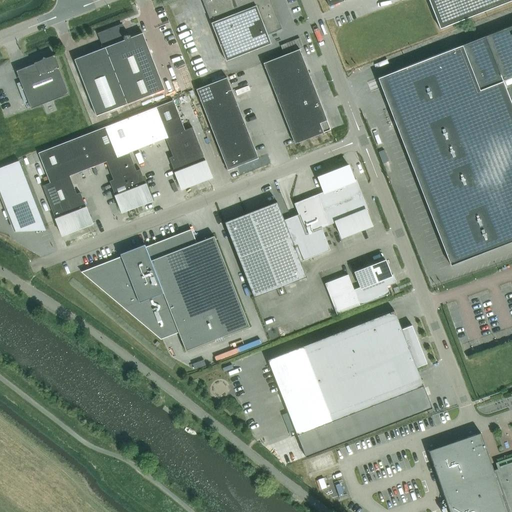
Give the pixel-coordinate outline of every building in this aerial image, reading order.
[(270,0),(201,0),(225,61),(270,43),(267,35),(281,29),(270,0)] [(511,0),(428,0),(439,29),(511,0)] [(511,25),(461,45),(406,67),(406,68),(409,76),(381,87),(381,88),(450,265),(511,241),(511,25)] [(109,29),(97,33),(103,48),(74,59),(96,116),(164,89),(142,33),(130,37),(130,36),(129,35),(128,34),(127,34),(126,34),(125,34),(124,32),(123,30),(121,28),(119,27),(116,27),(114,27),(109,29)] [(263,63),(270,81),(306,67),(299,49),(263,63)] [(59,67),(54,55),(48,57),(43,57),(42,60),(34,63),(34,64),(16,71),(31,109),(68,94),(58,68),(59,67)] [(306,67),(270,81),(277,99),(313,85),(306,67)] [(378,78),(381,87),(409,76),(406,68),(406,67),(378,78)] [(196,89),(204,110),(234,98),(226,77),(196,89)] [(284,117),(315,104),(320,103),(313,85),(277,99),(284,117)] [(234,98),(204,110),(211,130),(242,118),(234,98)] [(169,136),(185,130),(184,130),(173,100),(158,106),(169,136)] [(320,103),(315,104),(284,117),(294,144),(330,130),(320,103)] [(165,138),(169,136),(158,106),(128,118),(140,148),(165,138)] [(128,153),(129,153),(140,148),(128,118),(105,127),(117,157),(128,153)] [(242,118),(211,130),(219,150),(250,138),(242,118)] [(106,162),(106,161),(117,157),(105,127),(83,135),(84,137),(95,166),(106,162)] [(185,130),(169,136),(165,138),(172,156),(173,157),(184,152),(199,146),(192,127),(184,130),(185,130)] [(95,166),(84,137),(83,135),(68,141),(80,172),(95,166)] [(250,138),(219,150),(227,170),(258,158),(250,138)] [(65,177),(69,176),(80,172),(68,141),(53,147),(65,177)] [(199,146),(184,152),(196,182),(211,176),(199,146)] [(50,183),(65,177),(53,147),(38,153),(49,183),(50,183)] [(384,150),(378,152),(383,163),(388,161),(384,150)] [(173,157),(172,156),(169,158),(180,188),(196,182),(184,152),(173,157)] [(136,171),(129,153),(128,153),(117,157),(106,161),(106,162),(113,180),(124,175),(136,171)] [(44,226),(18,161),(0,167),(0,192),(14,228),(44,226)] [(348,165),(333,171),(344,201),(362,194),(356,179),(354,180),(348,165)] [(136,171),(124,175),(136,206),(151,200),(139,169),(136,171)] [(276,201),(224,222),(253,297),(275,288),(283,285),(306,276),(300,261),(330,250),(321,228),(327,226),(328,225),(322,210),(344,201),(333,171),(317,177),(323,192),(316,195),(294,203),(298,214),(290,217),(284,220),(276,201)] [(113,180),(109,181),(121,212),(136,206),(124,175),(113,180)] [(76,194),(69,176),(65,177),(50,183),(49,183),(42,186),(49,205),(65,199),(76,194)] [(76,194),(65,199),(76,229),(92,223),(80,192),(76,194)] [(362,194),(344,201),(356,231),(371,225),(366,210),(367,210),(362,194)] [(76,229),(65,199),(49,205),(61,235),(76,229)] [(344,201),(322,210),(328,225),(335,222),(341,237),(356,231),(344,201)] [(191,230),(154,244),(145,247),(144,244),(120,254),(121,257),(81,272),(160,339),(178,332),(185,351),(249,326),(214,236),(196,243),(191,230)] [(385,260),(370,266),(382,297),(389,294),(386,286),(396,282),(393,274),(391,275),(385,260)] [(359,305),(382,297),(370,266),(354,272),(360,287),(353,290),(348,275),(324,284),(336,314),(359,305)] [(394,311),(267,360),(305,457),(432,408),(416,367),(426,363),(411,325),(401,329),(394,311)] [(192,364),(194,370),(206,366),(203,360),(192,364)] [(511,511),(511,462),(506,464),(497,467),(497,469),(493,470),(480,432),(462,438),(427,451),(448,511),(511,511)] [(323,478),(318,480),(321,489),(326,487),(323,478)]
